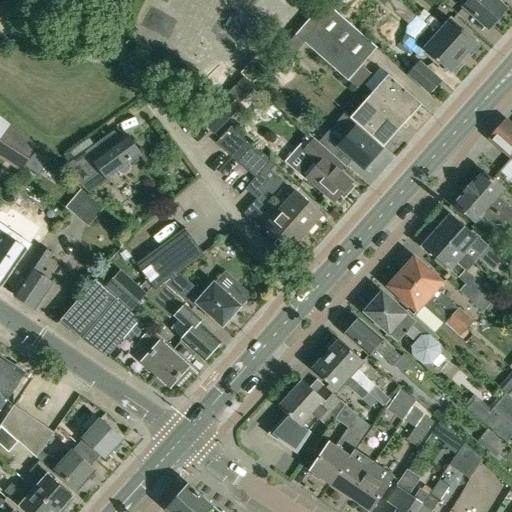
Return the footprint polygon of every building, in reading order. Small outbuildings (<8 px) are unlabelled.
[(379,0),(393,12),(394,11),(410,25),(417,17),(402,2),(399,0),(379,0)] [(469,0),(464,6),(466,8),(465,10),(472,16),(473,14),(489,28),(491,26),(492,28),(501,19),(499,17),(506,8),(496,0),(469,0)] [(377,47),(325,1),(280,53),(288,61),(305,42),(348,80),(377,47)] [(444,27),(433,17),(424,9),(419,16),(427,23),(426,23),(464,57),(477,42),(452,19),(444,27)] [(450,72),(464,57),(426,23),(420,30),(432,41),(425,49),(435,58),(432,61),(436,64),(439,62),(450,72)] [(241,73),(252,84),(266,69),(254,58),(241,73)] [(442,81),(427,67),(420,61),(408,74),(430,94),(442,81)] [(272,73),(281,83),(293,72),(285,62),(281,66),(272,73)] [(422,104),(407,90),(389,75),(371,96),(403,125),(422,104)] [(241,106),(257,89),(244,77),(228,93),(241,106)] [(228,93),(201,121),(214,134),(241,106),(228,93)] [(293,94),(281,109),(299,124),(311,110),(293,94)] [(384,146),(403,125),(371,96),(351,118),(360,125),(384,146)] [(360,125),(351,118),(347,114),(337,125),(350,136),(340,147),(365,168),(381,149),(357,128),(360,125)] [(0,115),(0,141),(2,139),(12,125),(0,115)] [(511,123),(507,119),(489,139),(511,159),(511,158),(511,123)] [(12,125),(2,139),(30,159),(38,147),(12,125)] [(231,127),(216,143),(224,150),(239,134),(231,127)] [(335,201),(341,195),(344,197),(354,186),(351,183),(352,182),(341,172),(346,166),(308,132),(302,138),(306,141),(288,161),(310,181),(311,180),(335,201)] [(239,134),(224,150),(232,157),(247,140),(239,134)] [(142,154),(128,135),(98,156),(91,147),(62,168),(81,185),(101,170),(107,178),(118,171),(120,173),(125,174),(130,170),(131,166),(129,163),(142,154)] [(247,140),(232,157),(240,164),(255,148),(247,140)] [(255,148),(240,164),(248,171),(262,154),(255,148)] [(256,179),(246,190),(264,206),(270,200),(259,190),(269,180),(261,173),(271,162),(262,154),(248,171),(256,179)] [(25,169),(39,178),(49,164),(35,155),(25,169)] [(505,190),(498,184),(483,171),(482,172),(479,172),(475,177),(475,180),(468,188),(507,222),(511,226),(511,208),(499,197),(505,190)] [(507,222),(468,188),(462,194),(459,194),(455,198),(455,202),(454,203),(469,216),(476,223),(482,217),(500,231),(507,222)] [(89,197),(82,191),(68,207),(75,213),(89,197)] [(280,209),(307,232),(323,215),(296,191),(280,209)] [(288,255),(307,232),(280,209),(265,226),(279,238),(275,243),(288,255)] [(498,255),(467,228),(452,214),(438,230),(464,253),(475,262),(482,254),(491,263),(498,255)] [(167,283),(185,299),(194,307),(198,304),(208,313),(223,327),(242,306),(252,295),(238,282),(228,294),(215,282),(204,294),(181,272),(205,254),(186,227),(137,264),(154,288),(156,290),(167,283)] [(464,253),(438,230),(424,246),(469,286),(469,287),(470,287),(476,279),(467,271),(475,262),(464,253)] [(0,284),(2,286),(13,269),(31,242),(19,234),(14,243),(4,236),(0,241),(0,284)] [(36,309),(48,292),(53,284),(39,274),(53,253),(42,246),(28,267),(32,270),(15,294),(36,309)] [(444,282),(430,269),(415,256),(401,271),(468,330),(474,323),(437,290),(444,282)] [(147,294),(120,270),(106,285),(133,309),(147,294)] [(462,336),(468,330),(401,271),(388,286),(417,312),(425,304),(462,336)] [(60,320),(82,340),(108,357),(141,320),(95,279),(60,320)] [(156,290),(154,288),(146,297),(169,317),(185,299),(167,283),(156,290)] [(405,312),(398,305),(383,292),(365,311),(389,333),(398,341),(406,331),(418,342),(414,347),(415,352),(425,361),(431,361),(439,351),(439,345),(435,342),(440,337),(408,309),(405,312)] [(221,342),(206,329),(199,323),(202,320),(186,305),(176,316),(191,330),(182,340),(205,360),(221,342)] [(393,366),(402,356),(359,319),(345,334),(369,355),(374,349),(393,366)] [(187,367),(172,354),(161,344),(165,340),(152,328),(142,339),(154,350),(145,361),(171,385),(187,367)] [(364,361),(355,353),(340,340),(327,354),(384,407),(391,400),(357,369),(364,361)] [(0,375),(9,362),(3,358),(3,355),(0,352),(0,375)] [(378,413),(384,407),(327,354),(313,369),(328,383),(341,394),(347,386),(378,413)] [(14,365),(9,362),(0,375),(0,394),(8,400),(26,373),(24,372),(24,369),(17,364),(14,365)] [(511,378),(501,391),(506,395),(510,399),(511,400),(511,378)] [(337,415),(344,405),(345,404),(317,379),(310,387),(303,381),(291,393),(288,390),(279,401),(282,404),(280,406),(290,415),(289,416),(286,414),(268,434),(297,453),(311,432),(309,430),(319,419),(329,428),(337,415)] [(399,391),(386,410),(402,421),(415,402),(399,391)] [(506,444),(511,433),(511,400),(510,399),(506,395),(488,414),(474,401),(467,409),(506,444)] [(14,405),(1,425),(10,433),(24,412),(14,405)] [(351,424),(356,416),(357,416),(344,405),(337,415),(351,424)] [(24,412),(10,433),(18,441),(19,442),(34,419),(24,412)] [(123,439),(100,419),(94,413),(84,426),(90,431),(84,438),(89,442),(84,448),(97,459),(102,454),(106,458),(123,439)] [(420,450),(437,424),(423,415),(406,440),(420,450)] [(355,449),(364,434),(370,426),(356,416),(351,424),(336,446),(330,442),(312,470),(313,471),(314,475),(319,479),(323,478),(331,483),(350,456),(355,449)] [(34,419),(19,442),(20,442),(28,450),(44,426),(34,419)] [(0,441),(10,450),(18,441),(10,433),(1,425),(0,426),(0,441)] [(44,426),(28,450),(37,458),(54,433),(44,426)] [(372,427),(365,437),(370,440),(376,431),(372,427)] [(483,459),(464,443),(448,466),(470,480),(483,459)] [(91,466),(97,459),(84,448),(78,455),(73,450),(67,456),(60,451),(49,463),(78,489),(95,470),(91,466)] [(374,462),(366,456),(355,449),(350,456),(331,483),(351,496),(374,462)] [(374,462),(351,496),(371,510),(390,482),(389,482),(394,475),(374,462)] [(66,502),(73,495),(37,463),(31,470),(43,481),(36,489),(61,511),(62,511),(69,504),(66,502)] [(420,488),(414,498),(408,494),(419,478),(408,470),(388,500),(397,506),(393,511),(417,511),(429,494),(420,488)] [(61,511),(36,489),(25,479),(18,487),(13,482),(5,491),(28,511),(61,511)] [(189,484),(168,509),(171,511),(219,511),(212,505),(189,484)] [(439,500),(438,500),(429,494),(417,511),(432,511),(432,510),(439,500)] [(16,511),(0,497),(0,510),(1,511),(0,511),(16,511)]
